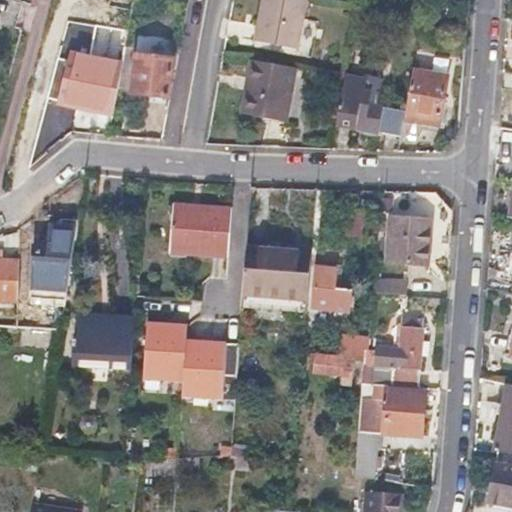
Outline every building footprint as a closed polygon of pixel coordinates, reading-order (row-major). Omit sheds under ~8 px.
[(262,0),(259,14),(254,41),(296,48),(305,0),(262,0)] [(86,65),(76,105),(75,108),(111,116),(121,62),(88,54),(86,65)] [(149,93),(148,97),(148,101),(164,103),(165,95),(169,96),(173,59),(135,54),(132,92),(149,93)] [(43,97),(76,105),(86,65),(70,61),(54,57),(43,97)] [(251,60),(247,87),(242,113),(285,121),(295,68),(251,60)] [(412,69),(404,111),(403,116),(437,122),(446,77),(412,69)] [(501,90),(511,92),(511,72),(502,71),(501,90)] [(403,116),(404,111),(365,104),(367,92),(361,90),(364,78),(345,75),(335,125),(377,134),(377,132),(400,135),(403,116)] [(232,211),(203,208),(174,206),(170,250),(229,255),(232,211)] [(81,217),(85,255),(97,254),(93,216),(81,217)] [(389,217),(388,239),(386,261),(424,264),(428,219),(389,217)] [(241,312),(272,314),(304,317),(309,256),(245,252),(241,312)] [(0,302),(19,303),(20,263),(0,262),(0,302)] [(346,311),(347,300),(348,289),(338,288),(333,288),(334,268),(314,267),(311,309),(346,311)] [(372,292),(389,293),(405,294),(406,278),(373,276),(372,292)] [(391,385),(404,386),(417,386),(420,355),(425,355),(427,341),(421,341),(422,320),(400,318),(398,348),(376,347),(374,366),(392,368),(391,385)] [(134,322),(105,321),(77,320),(74,369),(132,372),(134,322)] [(142,378),(183,382),(186,346),(187,331),(146,328),(142,378)] [(50,348),(50,331),(20,330),(20,348),(50,348)] [(368,339),(353,337),(337,335),(318,333),(315,356),(347,360),(363,360),(364,352),(367,352),(368,339)] [(182,396),(201,398),(220,399),(220,406),(231,406),(235,353),(224,352),(224,349),(186,346),(183,382),(182,388),(182,396)] [(142,385),(182,388),(183,382),(142,378),(142,385)] [(376,451),(379,451),(382,451),(383,436),(420,439),(423,393),(389,390),(389,387),(361,384),(354,477),(373,480),(376,451)] [(498,452),(511,454),(511,385),(507,384),(503,410),(501,418),(500,422),(495,450),(498,451),(498,452)] [(181,403),(220,406),(220,399),(201,398),(182,396),(181,403)] [(511,454),(498,452),(493,476),(489,501),(511,505),(511,454)] [(364,511),(397,511),(399,497),(365,494),(364,511)]
